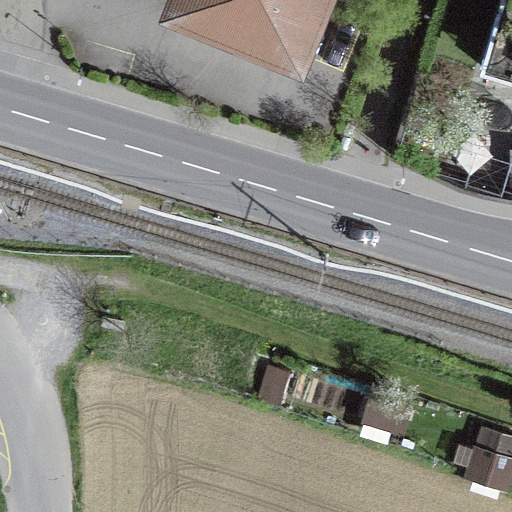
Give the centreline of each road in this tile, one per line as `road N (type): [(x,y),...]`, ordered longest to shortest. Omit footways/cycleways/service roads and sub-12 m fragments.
road 1 (primary): [(0,105),(511,261)]
road 2 (tertiary): [(0,329),(47,432),(47,511)]
